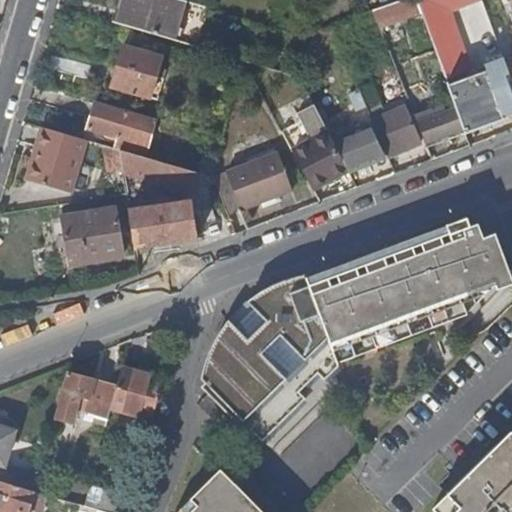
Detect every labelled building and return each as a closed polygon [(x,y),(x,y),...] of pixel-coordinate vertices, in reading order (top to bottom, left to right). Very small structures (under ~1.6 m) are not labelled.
[(179,0),(122,0),(116,24),(171,40),(183,1),(179,0)] [(415,0),(400,0),(372,11),(381,32),(422,16),(415,0)] [(430,0),(415,0),(422,16),(424,23),(437,18),(430,0)] [(445,0),(430,0),(437,18),(451,13),(445,0)] [(445,0),(451,13),(482,1),(481,0),(445,0)] [(445,36),(431,41),(446,79),(454,77),(451,70),(457,68),(445,36)] [(149,98),(161,58),(122,46),(110,87),(149,98)] [(51,66),(48,80),(81,85),(83,71),(51,66)] [(464,129),(466,134),(511,116),(511,94),(497,100),(487,72),(448,86),(457,109),(464,129)] [(365,88),(358,91),(388,157),(421,144),(404,106),(384,115),(374,91),(367,93),(365,88)] [(127,113),(94,103),(86,128),(119,137),(127,113)] [(311,142),(292,152),(313,189),(348,171),(332,140),(313,106),(297,114),(311,142)] [(418,123),(426,143),(464,129),(457,109),(444,114),(441,108),(427,113),(429,119),(418,123)] [(415,117),(418,123),(429,119),(427,113),(415,117)] [(332,140),(348,171),(350,173),(385,159),(367,126),(332,140)] [(85,140),(41,127),(25,179),(69,192),(85,140)] [(119,151),(122,172),(195,192),(200,174),(119,151)] [(276,153),(225,173),(240,211),(291,190),(276,153)] [(213,178),(218,159),(204,155),(199,173),(213,178)] [(511,287),(487,232),(467,196),(308,257),(340,354),(511,295),(511,287)] [(128,211),(133,248),(196,238),(191,201),(128,211)] [(122,257),(115,209),(62,217),(69,265),(122,257)] [(325,377),(339,363),(302,273),(301,273),(297,274),(290,277),(285,279),(277,282),(272,285),(266,289),(263,290),(262,291),(257,294),(253,297),(249,300),(248,301),(256,309),(236,328),(229,321),(228,321),(225,325),(224,326),(221,330),(220,332),(219,333),(218,335),(216,337),(214,340),(213,342),(212,344),(211,346),(208,353),(206,360),(205,365),(204,368),(204,370),(203,372),(203,376),(203,379),(263,439),(305,396),(299,390),(318,370),(325,377)] [(163,379),(122,368),(117,389),(111,408),(153,419),(161,390),(163,379)] [(117,389),(67,375),(55,421),(73,426),(75,422),(83,424),(84,422),(106,428),(111,408),(117,389)] [(0,465),(4,466),(14,432),(0,427),(0,465)] [(511,511),(511,449),(449,511),(511,511)] [(33,492),(35,493),(40,476),(21,471),(16,487),(33,492)] [(184,511),(224,474),(221,471),(179,511),(184,511)] [(261,511),(224,474),(184,511),(261,511)] [(0,511),(27,511),(33,492),(16,487),(0,482),(0,511)] [(84,507),(100,511),(128,511),(132,500),(89,487),(84,507)]
